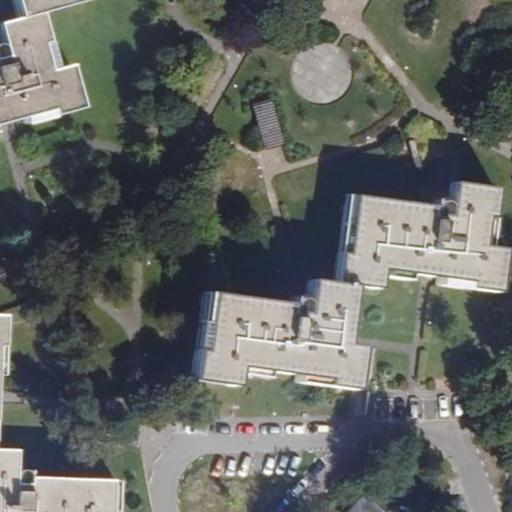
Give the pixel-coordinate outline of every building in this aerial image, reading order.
[(16,0),(22,20),(1,26),(7,47),(2,46),(0,47),(0,133),(2,134),(0,127),(0,126),(13,123),(28,119),(30,125),(87,109),(74,65),(61,69),(45,13),(91,0),(16,0)] [(274,100),(256,105),(268,150),(287,145),(274,100)] [(421,138),(412,141),(420,167),(429,165),(421,138)] [(396,200),(350,194),(338,282),(312,279),(309,302),(305,299),(300,300),(297,304),(208,292),(196,381),(240,387),(242,374),(271,378),(272,372),(300,375),(299,382),(359,390),(365,345),(350,344),(357,286),(382,289),(384,276),(414,279),(414,274),(442,277),(441,283),(501,291),(507,247),(493,245),(500,187),(455,181),(452,203),(447,200),(442,201),(438,205),(396,200)] [(196,202),(188,204),(195,230),(203,228),(196,202)] [(8,317),(0,316),(0,511),(120,511),(121,482),(33,479),(30,475),(25,473),(18,475),(19,452),(0,451),(0,377),(6,378),(8,317)] [(375,511),(365,501),(354,511),(385,511),(380,506),(375,511)]
